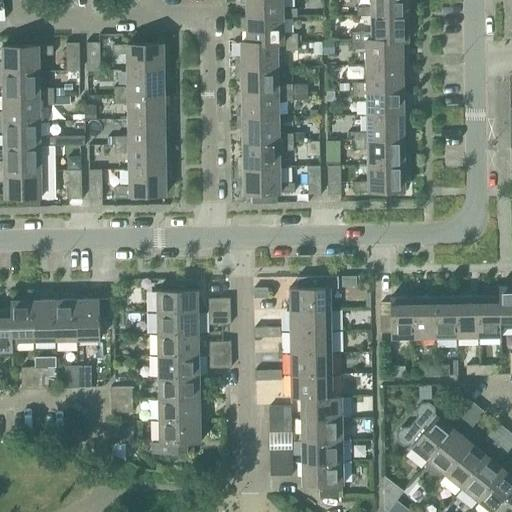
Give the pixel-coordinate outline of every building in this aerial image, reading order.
[(247,1),(247,16),(247,17),(284,16),(298,16),(298,7),(284,8),(283,0),(242,0),(242,1),(247,1)] [(358,15),(372,15),(372,14),(409,14),(409,13),(408,0),(371,0),(372,6),(358,7),(358,15)] [(352,31),(352,40),(403,39),(403,40),(409,40),(409,23),(414,23),(413,14),(414,14),(414,13),(409,13),(409,14),(372,14),(372,15),(373,31),(352,31)] [(247,26),(248,41),(299,40),(298,32),(284,32),(284,16),(247,17),(247,16),(241,16),(241,18),(242,18),(243,26),(247,26)] [(367,48),(367,65),(409,64),(408,54),(404,54),(403,40),(403,39),(352,40),(353,48),(367,48)] [(237,57),(237,67),(279,66),(278,50),(299,49),(299,40),(248,41),(242,41),(242,57),(237,57)] [(67,42),(68,71),(81,70),(79,41),(67,42)] [(100,41),(88,41),(88,70),(100,70),(100,41)] [(128,53),(128,70),(169,69),(169,60),(165,60),(164,43),(114,44),(114,54),(128,53)] [(0,61),(0,71),(40,71),(40,55),(54,55),(53,44),(3,45),(3,62),(0,61)] [(353,82),(353,90),(404,89),(404,74),(409,74),(409,64),(367,65),(367,82),(353,82)] [(243,77),(243,93),(293,92),(293,83),(279,83),(279,66),(237,67),(237,77),(243,77)] [(115,86),(115,95),(165,94),(165,78),(170,78),(169,69),(128,70),(128,86),(115,86)] [(0,80),(4,81),(4,96),(54,95),(54,87),(41,87),(40,71),(0,71),(0,80)] [(368,98),(368,115),(410,114),(410,104),(404,105),(404,89),(353,90),(353,99),(368,98)] [(327,101),(336,101),(335,90),(327,91),(327,101)] [(238,109),(238,118),(280,117),(279,100),(293,100),(293,92),(243,93),(243,108),(238,109)] [(128,103),(129,119),(170,118),(170,109),(165,109),(165,94),(115,95),(115,103),(128,103)] [(0,111),(0,120),(41,120),(41,104),(55,104),(54,95),(4,96),(4,111),(0,111)] [(71,95),(55,96),(55,104),(71,103),(71,95)] [(86,118),(96,118),(96,104),(86,104),(86,118)] [(354,132),(354,140),(405,139),(405,123),(410,123),(410,114),(368,115),(368,131),(354,132)] [(243,127),(244,142),(294,141),(294,133),(280,133),(280,117),(238,118),(238,127),(243,127)] [(116,136),(116,144),(166,143),(166,128),(170,128),(170,118),(129,119),(129,136),(116,136)] [(0,130),(5,130),(5,146),(55,145),(55,137),(41,137),(41,120),(0,120),(0,130)] [(75,136),(55,137),(56,145),(76,144),(75,136)] [(368,148),(369,164),(410,164),(410,154),(405,154),(405,139),(354,140),(354,148),(368,148)] [(239,157),(239,167),(280,166),(280,150),(294,149),(294,141),(244,142),(244,157),(239,157)] [(321,155),(320,141),(308,141),(309,155),(321,155)] [(129,152),(130,169),(171,168),(171,159),(166,159),(166,143),(116,144),(116,152),(129,152)] [(0,161),(0,171),(42,170),(42,156),(55,156),(55,145),(5,146),(5,161),(0,161)] [(410,164),(369,164),(369,181),(355,181),(355,190),(406,190),(406,173),(410,173),(410,164)] [(321,165),(308,165),(309,194),(321,193),(321,165)] [(328,165),(328,193),(341,193),(341,165),(328,165)] [(280,166),(239,167),(239,176),(244,176),(244,192),(295,191),(295,182),(281,183),(280,166)] [(171,168),(130,169),(130,185),(116,185),(117,194),(167,194),(167,178),(171,177),(171,168)] [(83,198),(82,169),(69,169),(70,198),(83,198)] [(102,169),(89,169),(90,198),(103,197),(102,169)] [(42,170),(0,171),(0,180),(5,180),(6,196),(56,195),(56,186),(42,187),(42,170)] [(277,192),(254,193),(254,202),(277,202),(277,192)] [(40,197),(23,197),(24,206),(40,206),(40,197)] [(291,287),(291,309),(332,308),(331,288),(339,288),(339,276),(298,276),(298,286),(291,287)] [(357,285),(357,276),(343,276),(343,285),(357,285)] [(511,284),(500,285),(500,294),(501,294),(501,326),(511,325),(511,284)] [(268,287),(255,287),(255,297),(268,297),(268,287)] [(158,289),(158,311),(199,310),(199,288),(158,289)] [(500,294),(479,295),(480,336),(501,335),(501,326),(501,294),(500,294)] [(457,295),(435,296),(436,336),(458,336),(457,295)] [(479,295),(457,295),(458,336),(480,336),(479,295)] [(414,337),(414,296),(391,296),(392,337),(414,337)] [(435,296),(414,296),(414,337),(436,336),(435,296)] [(209,298),(210,310),(231,310),(231,297),(209,298)] [(78,298),(56,299),(57,339),(79,339),(78,298)] [(100,298),(78,298),(79,339),(101,338),(100,298)] [(12,299),(12,309),(13,340),(14,340),(35,340),(34,299),(12,299)] [(56,299),(34,299),(35,340),(57,339),(56,299)] [(12,309),(0,308),(0,349),(14,349),(14,340),(13,340),(12,309)] [(291,309),(291,331),(332,330),(332,308),(291,309)] [(158,311),(159,333),(200,332),(199,310),(158,311)] [(231,310),(210,310),(210,324),(231,324),(231,310)] [(281,326),(268,327),(268,336),(281,336),(281,326)] [(268,336),(268,327),(255,327),(255,337),(268,336)] [(291,331),(292,353),(332,352),(332,330),(291,331)] [(200,332),(159,333),(159,355),(210,354),(210,341),(200,342),(200,332)] [(210,341),(210,354),(232,353),(232,341),(210,341)] [(292,353),(292,375),(333,374),(332,352),(292,353)] [(232,353),(210,354),(211,363),(211,367),(232,366),(232,353)] [(210,354),(159,355),(160,376),(200,376),(200,364),(211,363),(210,354)] [(493,364),(480,365),(480,374),(493,374),(493,364)] [(80,387),(79,365),(66,365),(66,387),(80,387)] [(92,365),(79,365),(80,387),(92,387),(92,365)] [(437,375),(437,365),(424,366),(424,375),(437,375)] [(450,365),(437,365),(437,375),(450,375),(450,365)] [(480,374),(480,365),(467,365),(467,374),(480,374)] [(36,388),(35,366),(23,366),(23,388),(36,388)] [(48,366),(35,366),(36,388),(49,388),(48,366)] [(392,366),(393,375),(406,375),(406,366),(392,366)] [(282,369),(269,370),(269,379),(282,379),(282,369)] [(269,379),(269,370),(256,370),(256,379),(269,379)] [(292,397),(302,396),(333,396),(333,374),(292,375),(292,397)] [(160,376),(160,398),(201,397),(200,376),(160,376)] [(420,398),(432,398),(432,385),(420,385),(420,398)] [(112,386),(112,399),(134,398),(133,386),(112,386)] [(451,412),(461,420),(475,403),(465,395),(451,412)] [(302,396),(302,418),(343,418),(343,396),(333,396),(302,396)] [(160,398),(160,420),(201,419),(201,397),(160,398)] [(134,398),(112,399),(112,412),(134,412),(134,398)] [(412,446),(429,460),(455,428),(436,413),(436,406),(430,401),(422,402),(417,408),(418,416),(410,426),(402,426),(397,432),(398,440),(404,445),(412,446)] [(475,403),(461,420),(472,428),(485,411),(475,403)] [(270,406),(270,419),(292,419),(292,405),(270,406)] [(302,418),(303,440),(343,439),(343,418),(302,418)] [(201,419),(160,420),(161,441),(153,441),(153,452),(194,452),(193,442),(201,441),(201,419)] [(292,419),(270,419),(270,432),(293,431),(292,419)] [(485,439),(495,447),(509,430),(499,422),(485,439)] [(429,460),(446,473),(472,441),(455,428),(429,460)] [(134,430),(112,430),(113,453),(113,454),(125,460),(125,443),(134,443),(134,430)] [(511,432),(509,430),(495,447),(505,455),(511,446),(511,432)] [(303,440),(303,462),(344,461),(353,461),(353,439),(343,439),(303,440)] [(446,473),(463,487),(489,455),(472,441),(446,473)] [(271,449),(271,462),(293,462),(293,448),(271,449)] [(463,487),(480,501),(506,468),(489,455),(463,487)] [(344,461),(303,462),(303,484),(320,483),(320,496),(343,496),(343,483),(344,483),(344,461)] [(293,462),(271,462),(271,475),(294,474),(293,462)] [(480,501),(494,511),(498,511),(511,495),(511,473),(506,468),(480,501)] [(511,511),(511,495),(498,511),(511,511)]
